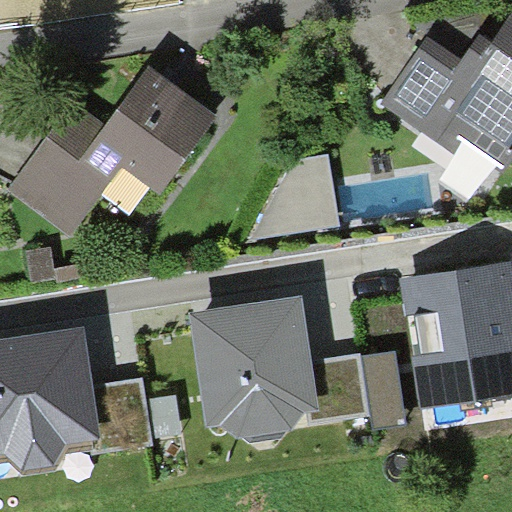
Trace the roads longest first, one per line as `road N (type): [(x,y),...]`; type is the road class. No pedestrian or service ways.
road 1 (residential): [(0,315),(511,235)]
road 2 (residential): [(0,51),(306,0)]
